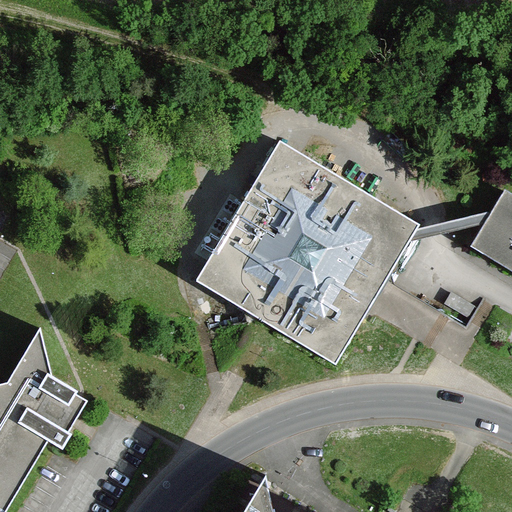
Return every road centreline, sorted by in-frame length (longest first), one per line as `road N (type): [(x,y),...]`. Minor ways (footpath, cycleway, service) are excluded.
road 1 (tertiary): [(160,511),(231,449),(315,411),(395,400),(511,426)]
road 2 (track): [(0,9),(200,63),(261,86),(305,118)]
